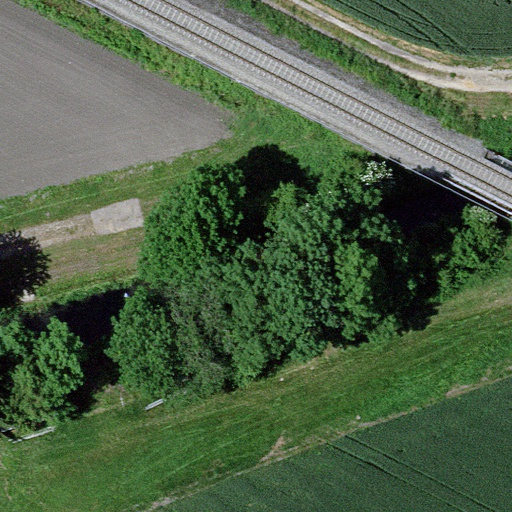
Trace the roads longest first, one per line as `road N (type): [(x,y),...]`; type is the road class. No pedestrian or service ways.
road 1 (track): [(0,412),(511,280)]
road 2 (track): [(299,164),(0,239)]
road 3 (track): [(271,0),(402,69),(511,78)]
